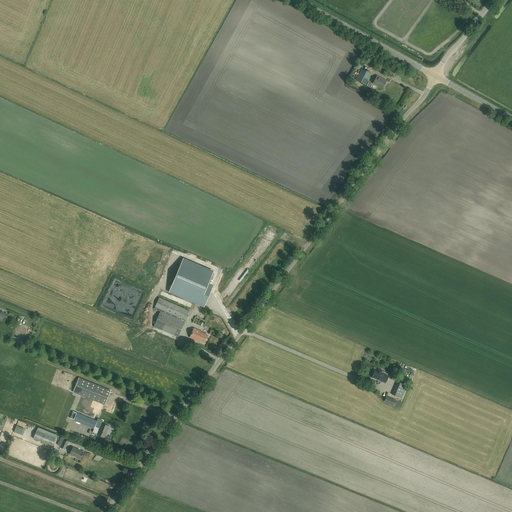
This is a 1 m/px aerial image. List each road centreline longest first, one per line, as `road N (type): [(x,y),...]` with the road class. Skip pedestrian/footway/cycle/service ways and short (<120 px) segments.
road 1 (unclassified): [(104,511),(434,75)]
road 2 (unclassified): [(434,75),(294,0)]
